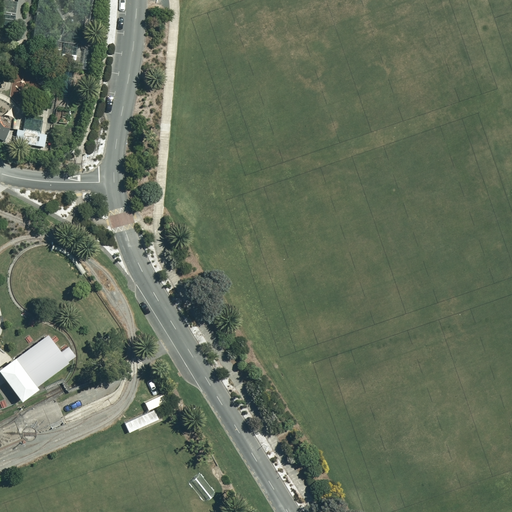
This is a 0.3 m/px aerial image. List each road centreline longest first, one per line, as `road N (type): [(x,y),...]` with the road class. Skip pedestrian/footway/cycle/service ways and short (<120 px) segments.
road 1 (unclassified): [(287,511),(153,293),(130,248),(114,181)]
road 2 (unclassified): [(136,0),(114,181)]
